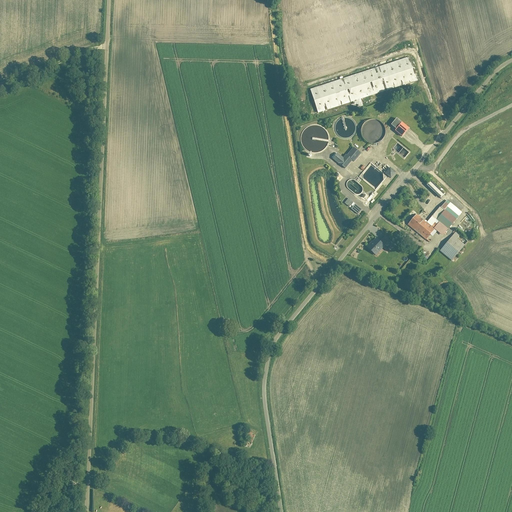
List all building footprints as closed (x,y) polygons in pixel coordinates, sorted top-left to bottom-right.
[(411,54),(311,86),(319,111),(420,78),(411,54)] [(386,134),(386,132),(386,129),(386,127),(384,125),(383,123),(381,121),(379,120),(377,120),(374,119),(372,120),(369,120),(367,122),(365,123),(364,125),(363,128),(362,130),(362,132),(362,135),(363,137),(364,139),(366,141),(368,142),(370,143),(372,144),(375,144),(377,143),(379,143),(381,142),(383,140),(384,138),(386,136),(386,134)] [(399,119),(393,125),(398,129),(403,123),(399,119)] [(337,153),(333,160),(345,168),(351,160),(355,163),(361,154),(353,148),(345,159),(337,153)] [(386,174),(391,178),(395,174),(389,170),(386,174)] [(443,235),(460,215),(449,205),(450,203),(447,200),(440,208),(444,211),(432,225),(443,235)] [(352,201),(348,207),(358,215),(362,210),(352,201)] [(432,230),(414,216),(408,224),(426,239),(432,230)] [(468,244),(456,234),(441,252),(453,262),(468,244)] [(383,246),(375,239),(365,249),(373,256),(383,246)] [(424,261),(428,257),(420,249),(416,254),(424,261)] [(248,445),(252,435),(240,430),(236,441),(248,445)]
